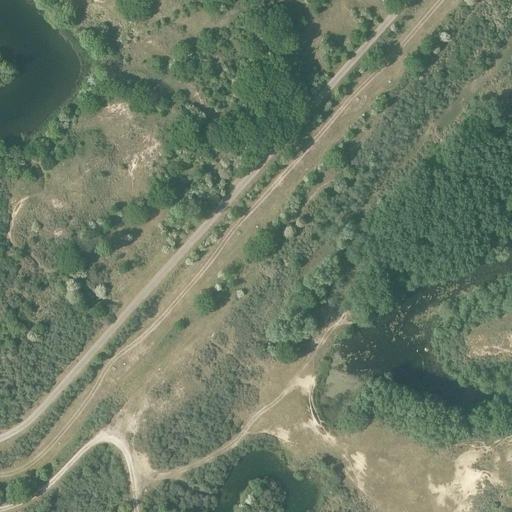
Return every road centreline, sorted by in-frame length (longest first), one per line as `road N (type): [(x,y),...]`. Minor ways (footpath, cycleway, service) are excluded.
road 1 (track): [(0,476),(28,469),(49,450),(115,361),(439,0)]
road 2 (track): [(0,438),(43,406),(119,325),(407,0)]
road 3 (track): [(0,508),(49,484),(99,436),(121,445),(135,511)]
